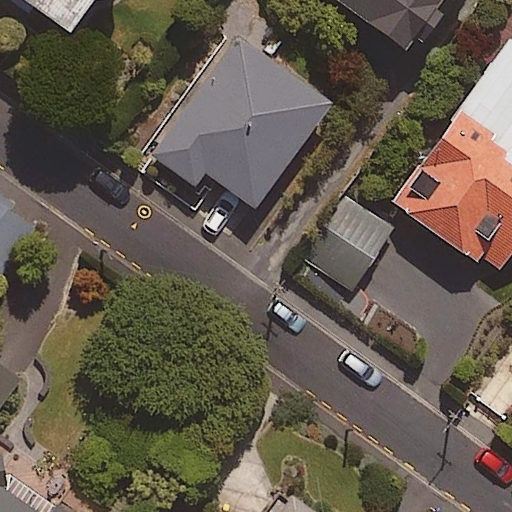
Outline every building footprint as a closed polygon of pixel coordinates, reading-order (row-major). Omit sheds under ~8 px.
[(2,0),(69,50),(95,16),(110,10),(118,0),(2,0)] [(342,0),(333,11),(404,70),(461,0),(342,0)] [(331,115),(238,43),(149,159),(192,192),(202,178),(252,217),(331,115)] [(511,127),(511,105),(487,86),(391,212),(471,272),(479,261),(500,277),(511,262),(511,128),(511,127)] [(0,268),(27,240),(0,213),(0,268)] [(387,244),(361,225),(338,257),(364,276),(387,244)] [(0,416),(20,387),(0,373),(0,416)] [(0,511),(25,511),(5,499),(16,482),(0,471),(0,511)] [(298,511),(285,502),(277,511),(298,511)]
